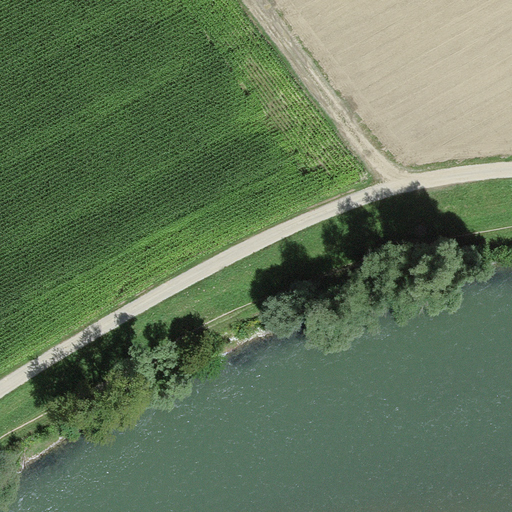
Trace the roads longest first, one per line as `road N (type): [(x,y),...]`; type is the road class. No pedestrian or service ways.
road 1 (track): [(511,168),(338,206),(205,264),(0,390)]
road 2 (track): [(397,190),(255,0)]
